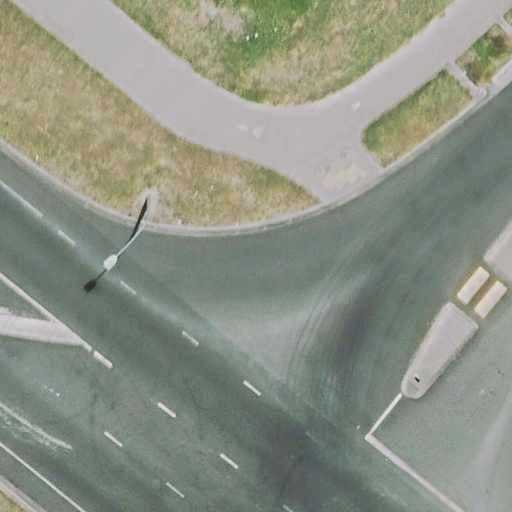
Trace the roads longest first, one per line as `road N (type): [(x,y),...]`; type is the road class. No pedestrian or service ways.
road 1 (tertiary): [(0,313),(286,511)]
road 2 (residential): [(308,511),(511,241)]
